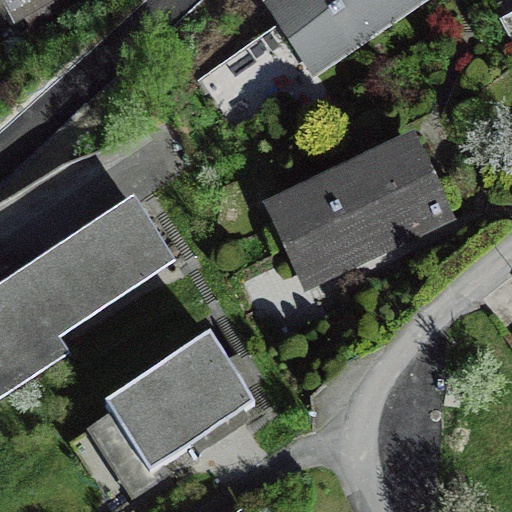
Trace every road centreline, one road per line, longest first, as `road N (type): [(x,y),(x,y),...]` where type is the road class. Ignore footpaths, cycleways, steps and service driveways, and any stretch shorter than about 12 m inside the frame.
road 1 (residential): [(369,511),(350,451),(367,397),(511,263)]
road 2 (residential): [(184,0),(0,173)]
